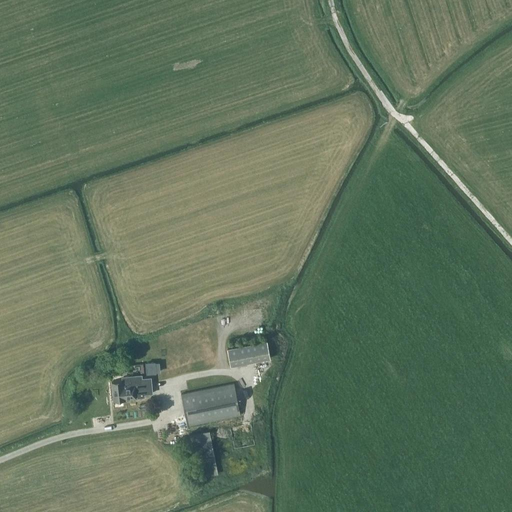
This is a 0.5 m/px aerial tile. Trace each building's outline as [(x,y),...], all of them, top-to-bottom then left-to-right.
[(230,366),(270,358),(267,340),(227,348),(230,366)] [(133,372),(144,372),(143,362),(132,363),(133,372)] [(155,372),(154,362),(146,363),(147,373),(155,372)] [(143,385),(142,382),(141,376),(122,377),(123,381),(111,382),(113,401),(125,400),(125,399),(136,398),(136,397),(144,396),(143,385)] [(187,425),(240,415),(233,383),(181,394),(187,425)] [(197,477),(218,472),(209,429),(189,434),(197,477)]
